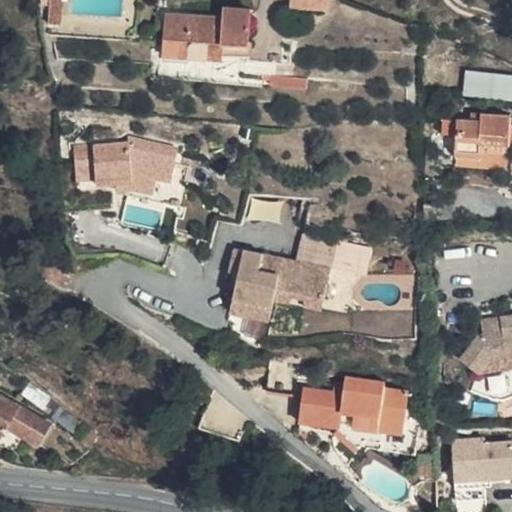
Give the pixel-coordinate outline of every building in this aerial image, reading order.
[(65,0),(52,0),(52,19),(65,19),(65,0)] [(328,0),(293,0),(294,5),(327,8),(328,0)] [(229,6),(229,16),(248,17),(248,8),(229,6)] [(229,16),(171,12),(168,52),(220,56),(221,44),(246,46),(248,17),(229,16)] [(65,19),(52,19),(51,32),(64,33),(65,19)] [(466,91),(511,96),(511,71),(469,66),(466,91)] [(511,113),(487,111),(486,118),(464,116),(463,130),(462,148),(484,149),(484,143),(511,145),(511,113)] [(464,116),(449,116),(448,129),(463,130),(464,116)] [(176,142),(126,132),(127,141),(76,147),(83,205),(123,200),(121,187),(121,181),(131,179),(130,165),(155,170),(169,173),(176,142)] [(131,179),(121,181),(121,187),(152,185),(155,170),(130,165),(131,179)] [(334,268),(246,251),(234,309),(275,317),(280,293),(282,283),(329,292),(334,268)] [(329,292),(282,283),(280,293),(327,303),(329,292)] [(464,358),(482,371),(493,355),(511,352),(511,360),(511,359),(511,312),(484,316),(487,333),(480,334),(464,358)] [(493,355),(482,371),(511,366),(511,359),(511,360),(511,352),(493,355)] [(291,382),(263,381),(262,402),(291,403),(291,382)] [(348,381),(347,386),(307,381),(303,415),(344,420),(344,419),(384,423),(380,452),(420,457),(423,439),(404,436),(410,395),(385,392),(386,386),(348,381)] [(60,420),(0,388),(0,432),(12,439),(16,431),(46,446),(60,420)] [(384,423),(344,419),(344,420),(372,451),(380,452),(384,423)] [(489,435),(457,437),(461,511),(483,511),(489,511),(488,482),(494,482),(494,477),(511,475),(511,438),(489,440),(489,435)]
